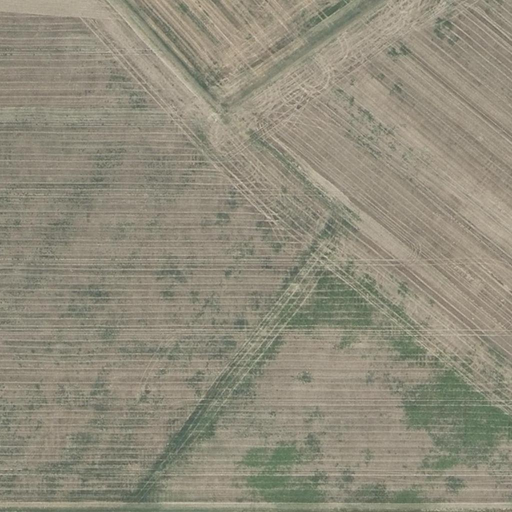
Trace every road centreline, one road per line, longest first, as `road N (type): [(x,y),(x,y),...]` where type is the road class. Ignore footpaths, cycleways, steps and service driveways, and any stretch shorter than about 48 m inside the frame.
road 1 (track): [(0,508),(368,511)]
road 2 (track): [(343,211),(229,105),(133,0)]
road 3 (track): [(374,0),(228,103)]
